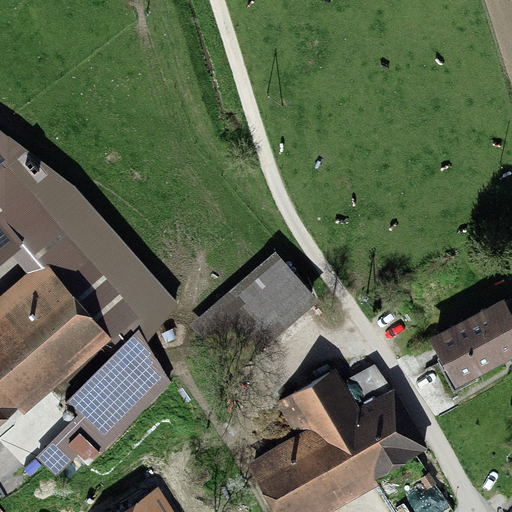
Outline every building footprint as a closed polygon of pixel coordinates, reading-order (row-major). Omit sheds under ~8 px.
[(76,186),(0,131),(0,242),(15,230),(44,274),(0,315),(0,406),(95,325),(106,338),(125,319),(141,333),(146,343),(178,302),(76,186)] [(282,263),(205,329),(235,363),(312,297),(282,263)] [(511,321),(503,302),(427,339),(452,389),(511,359),(511,321)] [(80,414),(38,455),(54,473),(76,454),(88,464),(167,381),(146,343),(141,333),(68,401),(80,414)] [(295,439),(249,466),(276,511),(321,511),(424,453),(375,368),(343,386),(335,373),(276,408),(295,439)] [(168,511),(157,494),(126,511),(168,511)]
